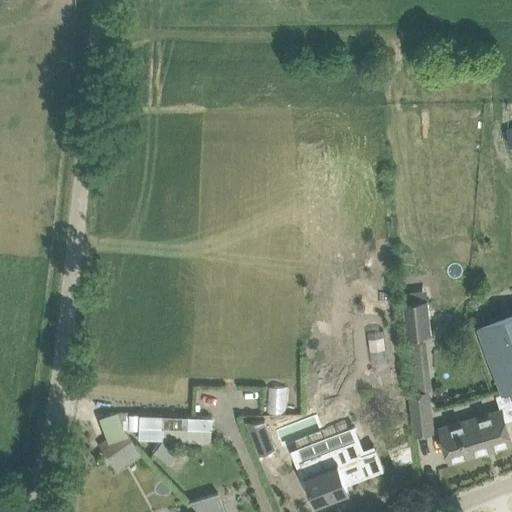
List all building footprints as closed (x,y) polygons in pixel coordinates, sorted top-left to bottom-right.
[(404,303),(407,336),(432,333),(428,300),(404,303)] [(511,312),(478,325),(504,392),(511,389),(511,312)] [(408,341),(414,391),(412,391),(416,433),(431,431),(427,390),(433,389),(427,339),(408,341)] [(501,406),(440,424),(450,461),(511,443),(501,406)] [(99,444),(110,461),(134,445),(124,432),(116,411),(99,417),(106,438),(99,444)] [(140,416),(139,439),(162,440),(162,429),(210,431),(211,418),(140,416)] [(263,419),(247,419),(256,443),(270,438),(263,419)] [(282,436),(268,442),(269,445),(268,445),(280,472),(302,462),(300,459),(291,436),(283,439),(282,436)] [(356,438),(300,459),(302,462),(317,503),(350,490),(348,482),(385,468),(376,447),(362,453),(356,438)] [(170,465),(178,452),(161,440),(152,453),(170,465)] [(414,440),(394,448),(400,462),(416,455),(414,440)] [(225,511),(219,490),(187,499),(197,511),(225,511)]
